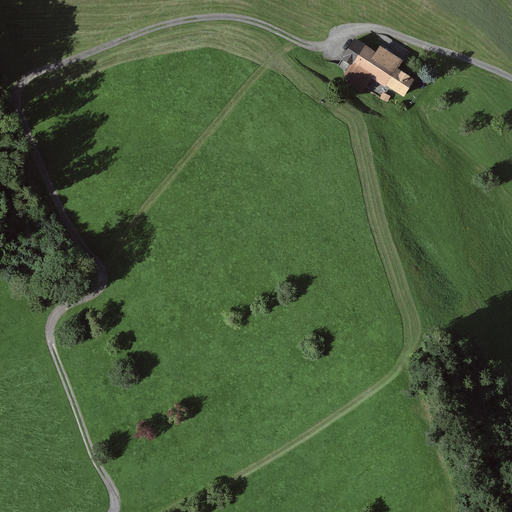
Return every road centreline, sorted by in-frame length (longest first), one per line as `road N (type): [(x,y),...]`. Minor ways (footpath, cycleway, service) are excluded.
road 1 (track): [(328,49),(219,16),(155,29),(32,73),(17,94),(49,183),(102,283)]
road 2 (track): [(112,511),(112,492),(50,338),(59,311),(102,283)]
